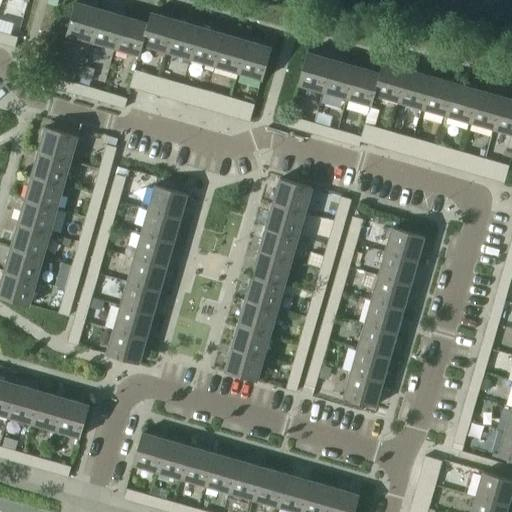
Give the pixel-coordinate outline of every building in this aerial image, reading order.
[(67,34),(92,41),(101,9),(76,2),(67,34)] [(92,41),(116,48),(125,16),(101,9),(92,41)] [(143,44),(166,51),(176,19),(151,12),(148,23),(149,23),(143,44)] [(140,55),(143,44),(149,23),(148,23),(125,16),(116,48),(140,55)] [(166,51),(190,58),(200,26),(176,19),(166,51)] [(190,58),(214,65),(223,33),(200,26),(190,58)] [(0,31),(0,42),(7,45),(10,35),(0,31)] [(214,65),(238,72),(247,40),(223,33),(214,65)] [(247,40),(238,72),(263,79),(272,47),(247,40)] [(298,84),(324,91),(333,59),(308,52),(298,84)] [(324,91),(347,98),(357,66),(333,59),(324,91)] [(376,94),(398,101),(407,69),(383,62),(380,72),(380,73),(374,94),(376,94)] [(85,66),(82,77),(91,80),(94,69),(85,66)] [(373,105),(376,94),(374,94),(380,73),(380,72),(357,66),(347,98),(373,105)] [(135,69),(130,87),(140,90),(145,72),(135,69)] [(398,101),(422,108),(431,76),(407,69),(398,101)] [(159,76),(154,94),(164,97),(169,79),(159,76)] [(422,108),(446,115),(455,82),(431,76),(422,108)] [(55,77),(53,88),(69,92),(72,82),(55,77)] [(446,115),(470,121),(479,89),(455,82),(446,115)] [(178,101),(188,103),(193,86),(183,83),(178,101)] [(79,84),(76,94),(93,99),(96,89),(79,84)] [(470,121),(494,128),(503,96),(479,89),(470,121)] [(202,108),(212,110),(217,93),(207,90),(202,108)] [(103,91),(100,101),(116,106),(119,95),(103,91)] [(511,98),(503,96),(494,128),(511,133),(511,98)] [(231,97),(226,114),(236,117),(241,100),(231,97)] [(290,115),(287,126),(304,130),(307,120),(290,115)] [(314,122),(311,133),(328,137),(330,127),(314,122)] [(365,124),(360,141),(370,144),(375,126),(365,124)] [(46,126),(39,151),(71,160),(78,135),(46,126)] [(338,129),(335,140),(351,144),(354,134),(338,129)] [(390,131),(385,148),(395,151),(400,133),(390,131)] [(116,146),(118,140),(107,136),(105,143),(116,146)] [(409,155),(418,158),(423,140),(414,137),(409,155)] [(437,144),(432,162),(442,164),(447,147),(437,144)] [(39,151),(32,175),(64,184),(71,160),(39,151)] [(471,154),(461,151),(456,168),(466,171),(471,154)] [(105,152),(100,168),(110,171),(115,155),(105,152)] [(480,175),(490,178),(495,161),(485,158),(480,175)] [(111,190),(122,193),(126,176),(116,173),(111,190)] [(32,175),(25,199),(57,208),(64,184),(32,175)] [(98,176),(93,192),(104,195),(108,179),(98,176)] [(280,177),(273,203),(305,212),(312,187),(280,177)] [(156,184),(148,209),(181,218),(188,193),(156,184)] [(105,213),(115,216),(120,200),(109,197),(105,213)] [(25,199),(18,223),(50,232),(57,208),(25,199)] [(86,216),(97,219),(101,203),(91,200),(86,216)] [(273,203),(266,227),(298,236),(305,212),(273,203)] [(335,220),(345,223),(350,207),(339,204),(335,220)] [(148,209),(142,233),(174,242),(181,218),(148,209)] [(348,232),(359,235),(363,218),(353,216),(348,232)] [(98,237),(108,240),(113,224),(102,221),(98,237)] [(18,223),(11,247),(44,256),(50,232),(18,223)] [(79,240),(90,243),(94,227),(84,224),(79,240)] [(393,226),(386,252),(418,261),(425,236),(393,226)] [(266,227),(259,250),(291,260),(298,236),(266,227)] [(328,244),(338,247),(343,231),(332,228),(328,244)] [(142,233),(135,257),(167,266),(174,242),(142,233)] [(346,239),(341,256),(352,259),(356,242),(346,239)] [(95,245),(91,261),(101,264),(106,248),(95,245)] [(11,247),(5,270),(37,280),(44,256),(11,247)] [(73,265),(83,268),(87,252),(77,249),(73,265)] [(511,250),(508,249),(503,265),(511,267),(511,250)] [(259,250),(253,274),(285,283),(291,260),(259,250)] [(321,268),(331,271),(336,255),(325,252),(321,268)] [(386,252),(379,275),(411,285),(418,261),(386,252)] [(135,257),(128,281),(160,290),(167,266),(135,257)] [(335,279),(345,282),(350,266),(339,263),(335,279)] [(37,280),(5,270),(0,286),(0,296),(30,305),(37,280)] [(99,273),(88,270),(84,286),(94,289),(99,273)] [(70,272),(66,289),(76,292),(81,275),(70,272)] [(501,273),(497,289),(507,292),(511,276),(501,273)] [(253,274),(246,298),(278,307),(285,283),(253,274)] [(379,275),(372,299),(404,308),(411,285),(379,275)] [(329,279),(318,276),(314,292),(324,295),(329,279)] [(128,281),(121,305),(153,314),(160,290),(128,281)] [(332,287),(328,304),(338,307),(343,290),(332,287)] [(77,310),(87,313),(92,297),(82,294),(77,310)] [(59,313),(69,315),(74,299),(64,296),(59,313)] [(494,297),(490,313),(500,316),(505,300),(494,297)] [(93,298),(90,306),(102,310),(105,301),(93,298)] [(246,298),(239,322),(271,331),(278,307),(246,298)] [(372,299),(365,323),(397,332),(404,308),(372,299)] [(311,300),(307,316),(317,319),(322,303),(311,300)] [(121,305),(114,329),(147,338),(153,314),(121,305)] [(336,315),(325,312),(321,328),(331,331),(336,315)] [(70,334),(81,337),(85,320),(75,317),(70,334)] [(488,321),(483,337),(493,340),(498,324),(488,321)] [(239,322),(232,346),(264,355),(271,331),(239,322)] [(365,323),(358,347),(390,356),(397,332),(365,323)] [(305,324),(300,340),(310,343),(315,327),(305,324)] [(147,338),(114,329),(107,354),(139,363),(147,338)] [(314,352),(324,355),(329,338),(318,336),(314,352)] [(491,348),(481,345),(476,361),(487,364),(491,348)] [(264,355),(232,346),(225,371),(257,380),(264,355)] [(358,347),(351,371),(383,380),(390,356),(358,347)] [(298,348),(293,364),(304,367),(308,351),(298,348)] [(312,359),(307,376),(317,379),(322,362),(312,359)] [(474,369),(469,386),(480,388),(484,372),(474,369)] [(383,380),(351,371),(344,396),(376,405),(383,380)] [(286,388),(297,391),(301,375),(291,372),(286,388)] [(0,413),(8,416),(18,384),(0,378),(0,413)] [(305,383),(302,392),(312,395),(315,386),(305,383)] [(8,416),(32,423),(41,390),(18,384),(8,416)] [(32,423),(56,429),(65,397),(41,390),(32,423)] [(467,393),(463,409),(473,412),(478,396),(467,393)] [(65,397),(56,429),(81,437),(90,404),(65,397)] [(460,417),(456,433),(466,436),(471,420),(460,417)] [(511,431),(506,430),(498,455),(511,458),(511,431)] [(133,464),(159,471),(168,439),(143,432),(133,464)] [(5,437),(2,446),(15,449),(18,440),(5,437)] [(159,471),(183,478),(192,446),(168,439),(159,471)] [(0,456),(13,460),(16,450),(0,445),(0,456)] [(183,478),(206,485),(216,453),(192,446),(183,478)] [(23,452),(20,462),(37,467),(40,457),(23,452)] [(206,485),(230,492),(239,459),(216,453),(206,485)] [(425,455),(422,465),(440,470),(443,460),(425,455)] [(44,469),(60,474),(63,464),(47,459),(44,469)] [(230,492),(254,498),(263,466),(239,459),(230,492)] [(254,498),(278,505),(287,473),(263,466),(254,498)] [(511,479),(484,471),(476,496),(508,505),(511,492),(511,479)] [(278,505),(301,511),(311,480),(287,473),(278,505)] [(418,479),(415,489),(433,494),(436,484),(418,479)] [(301,511),(327,511),(335,487),(311,480),(301,511)] [(335,487),(327,511),(354,511),(360,494),(335,487)] [(124,498),(140,503),(143,493),(127,488),(124,498)] [(151,495),(148,505),(164,510),(167,499),(151,495)] [(476,496),(471,511),(506,511),(508,505),(476,496)] [(171,511),(189,511),(191,506),(175,502),(171,511)] [(411,503),(408,511),(427,511),(429,508),(411,503)]
